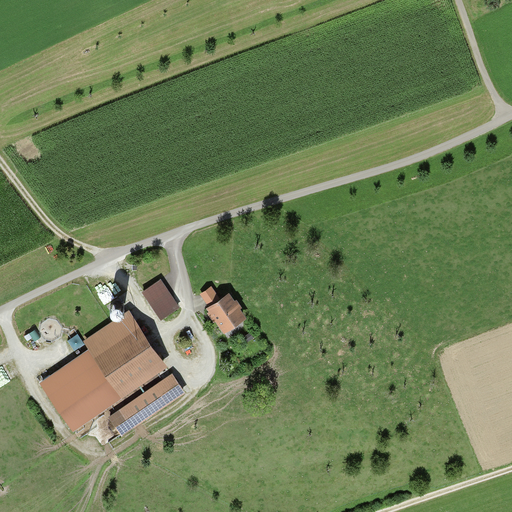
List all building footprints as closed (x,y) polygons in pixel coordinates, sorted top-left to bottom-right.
[(161,283),(144,294),(161,319),(177,309),(161,283)] [(201,296),(210,308),(218,301),(210,290),(201,296)] [(210,308),(208,309),(226,334),(246,319),(227,295),(218,301),(210,308)] [(94,350),(43,386),(75,432),(166,369),(129,315),(89,343),(94,350)] [(245,325),(241,328),(244,334),(249,331),(245,325)] [(172,376),(121,411),(133,429),(184,394),(172,376)]
